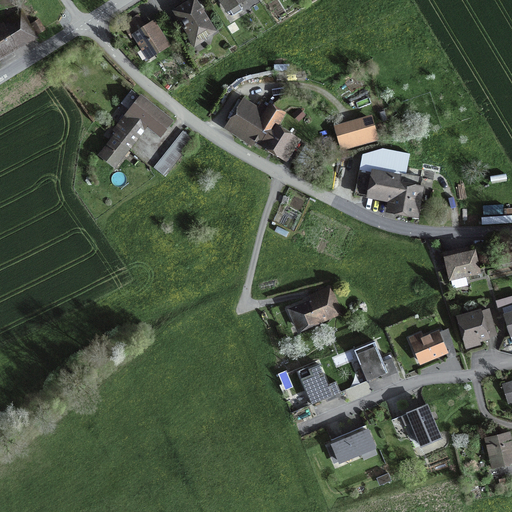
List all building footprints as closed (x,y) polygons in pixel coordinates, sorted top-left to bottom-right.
[(194,0),(176,12),(191,36),(197,37),(199,40),(202,38),(206,39),(207,35),(213,31),(194,0)] [(223,0),(233,15),(242,10),(237,2),(239,0),(223,0)] [(28,19),(21,9),(9,16),(9,18),(3,22),(3,23),(0,25),(0,54),(32,35),(24,22),(28,19)] [(139,51),(145,62),(150,58),(148,55),(166,44),(153,23),(135,34),(143,48),(139,51)] [(171,121),(131,89),(121,103),(131,111),(124,118),(141,131),(146,124),(160,135),(171,121)] [(274,126),(283,113),(291,107),(301,109),(303,98),(283,94),(271,106),(269,109),(261,104),(259,108),(243,99),(239,105),(241,107),(231,123),(239,128),(235,135),(251,145),(255,139),(283,157),(295,139),(274,126)] [(101,155),(114,164),(141,131),(124,118),(116,130),(119,132),(101,155)] [(370,118),(337,127),(343,147),(375,138),(370,118)] [(194,143),(181,133),(154,169),(166,179),(194,143)] [(415,214),(421,178),(405,175),(404,179),(360,170),(356,192),(392,198),(390,209),(415,214)] [(466,249),(445,254),(450,278),(451,278),(453,287),(455,288),(460,286),(461,285),(467,283),(465,275),(479,272),(474,251),(467,253),(466,249)] [(511,254),(502,257),(503,264),(511,262),(511,254)] [(331,286),(324,289),(325,291),(319,294),(321,298),(292,310),(300,328),(327,317),(327,318),(341,312),(331,286)] [(511,297),(496,301),(498,311),(511,307),(511,297)] [(461,317),(467,340),(478,337),(479,339),(495,334),(488,309),(461,317)] [(456,355),(448,328),(423,339),(420,333),(411,337),(421,362),(446,352),(448,358),(456,355)] [(392,357),(383,361),(375,341),(354,350),(367,381),(396,369),(392,357)] [(320,364),(299,373),(312,404),(341,392),(336,381),(328,385),(320,364)] [(511,382),(503,385),(505,391),(510,390),(511,395),(511,382)] [(427,405),(408,413),(422,445),(440,437),(427,405)] [(365,425),(331,440),(340,461),(374,447),(365,425)] [(511,445),(509,433),(486,439),(493,466),(511,461),(511,445)] [(388,473),(379,477),(382,484),(391,480),(388,473)] [(499,479),(501,492),(508,491),(505,478),(499,479)]
